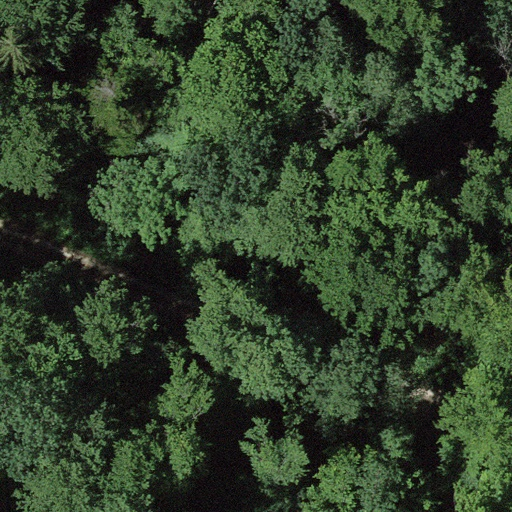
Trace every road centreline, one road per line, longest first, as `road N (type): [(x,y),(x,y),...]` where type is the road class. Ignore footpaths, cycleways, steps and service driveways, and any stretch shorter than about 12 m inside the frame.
road 1 (track): [(511,439),(223,317),(0,253)]
road 2 (track): [(0,314),(223,317)]
